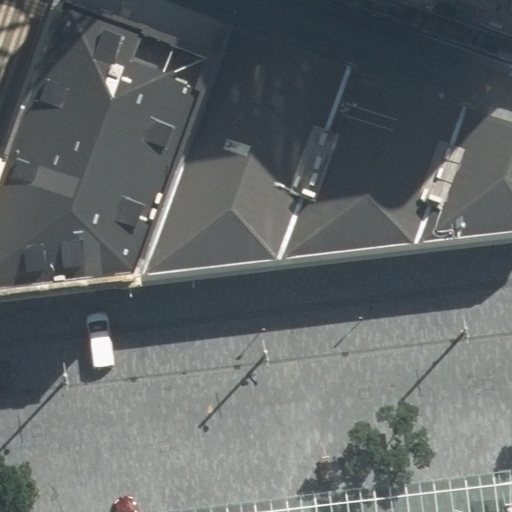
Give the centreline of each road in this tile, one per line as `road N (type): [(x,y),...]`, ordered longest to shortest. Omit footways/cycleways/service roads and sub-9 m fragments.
road 1 (residential): [(511,371),(0,431)]
road 2 (residential): [(245,0),(511,91)]
